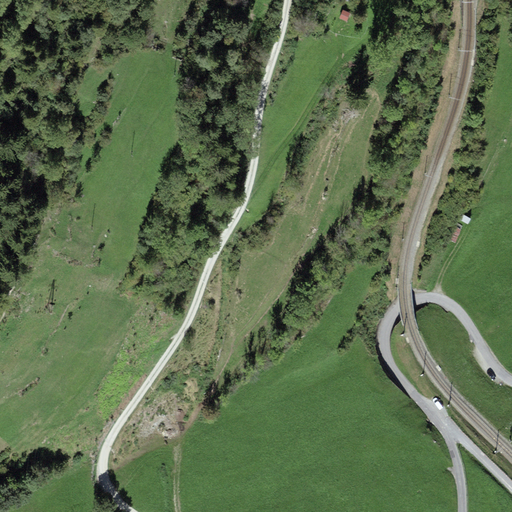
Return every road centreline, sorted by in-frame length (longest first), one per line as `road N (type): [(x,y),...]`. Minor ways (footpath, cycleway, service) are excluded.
road 1 (track): [(291,0),(256,190),(200,299),(104,449),(102,472),(126,511)]
road 2 (unclassified): [(511,382),(458,312),(437,299),(401,305),(382,330),(387,367),(449,440),(462,511)]
